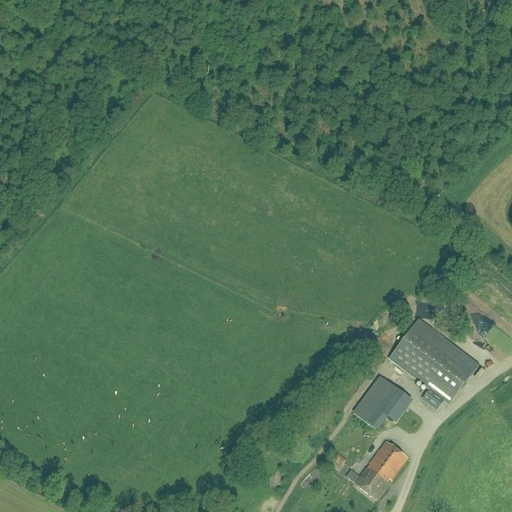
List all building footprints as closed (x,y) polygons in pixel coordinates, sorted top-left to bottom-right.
[(417,323),(388,361),(428,392),(421,402),(435,413),(442,403),(448,407),(477,369),(417,323)] [(473,326),(475,333),(483,331),(481,323),(473,326)] [(385,383),(370,406),(398,425),(414,401),(385,383)] [(389,483),(406,461),(384,445),(368,466),(353,487),(358,491),(358,490),(369,499),(368,499),(373,503),(385,487),(383,486),(387,481),(389,483)] [(341,468),(345,462),(339,457),(334,463),(341,468)]
